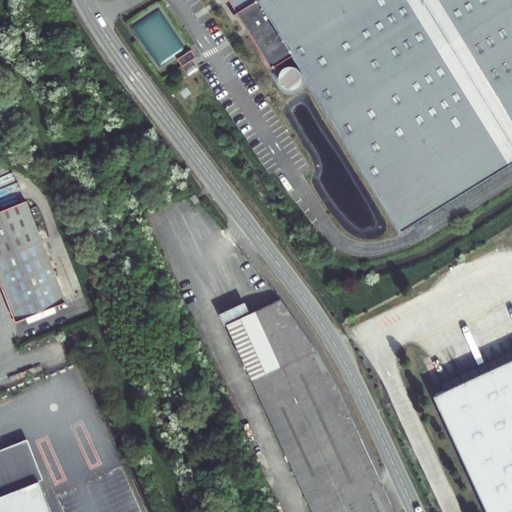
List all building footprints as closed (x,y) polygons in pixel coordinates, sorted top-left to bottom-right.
[(511,0),(234,0),(273,63),(298,47),(411,230),(511,167),(511,0)] [(190,197),(195,204),(200,201),(195,194),(190,197)] [(27,200),(0,211),(0,238),(37,223),(27,200)] [(37,223),(0,238),(0,257),(43,240),(37,223)] [(43,240),(0,257),(0,275),(18,321),(68,301),(43,240)] [(315,510),(316,511),(394,511),(337,388),(322,361),(280,299),(249,313),(228,322),(315,510)] [(225,324),(228,322),(249,313),(244,302),(220,313),(225,324)] [(511,511),(511,365),(438,399),(489,511),(511,511)] [(0,450),(0,511),(55,511),(27,439),(0,450)]
